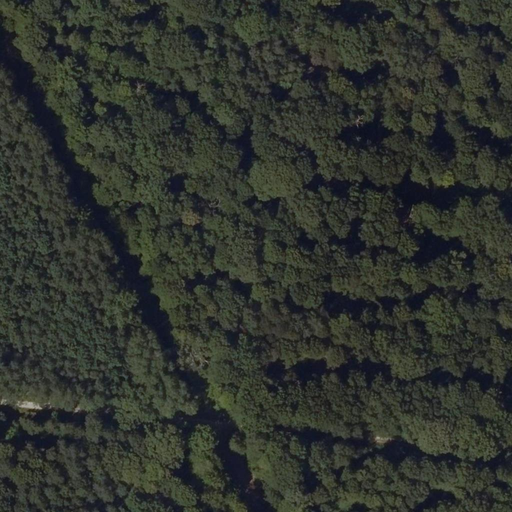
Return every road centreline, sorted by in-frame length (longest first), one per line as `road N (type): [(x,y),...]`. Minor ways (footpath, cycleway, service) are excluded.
road 1 (track): [(0,41),(262,511)]
road 2 (track): [(0,405),(511,455)]
